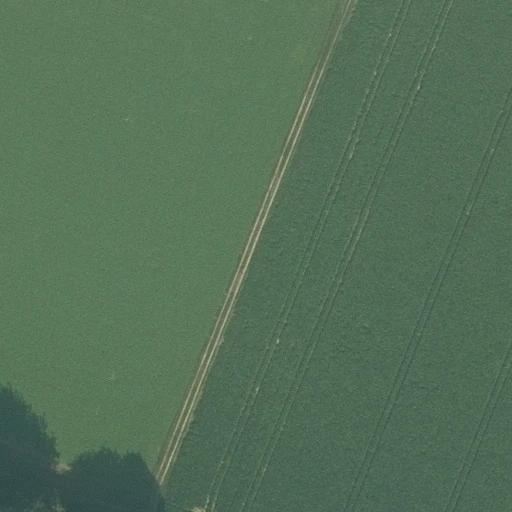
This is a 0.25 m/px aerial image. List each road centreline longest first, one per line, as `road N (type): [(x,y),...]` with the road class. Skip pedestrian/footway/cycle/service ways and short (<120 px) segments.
road 1 (track): [(352,0),(152,511)]
road 2 (track): [(0,476),(82,506),(132,511)]
